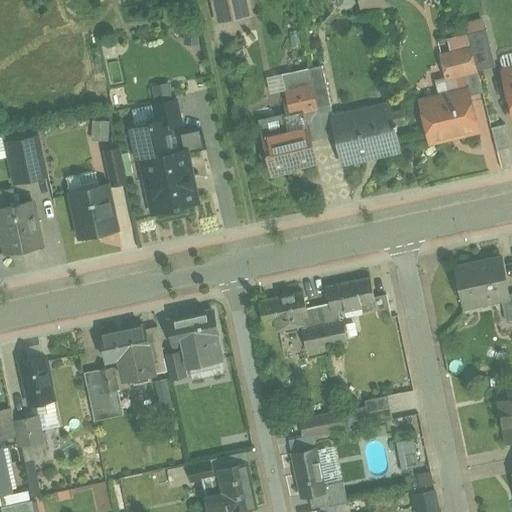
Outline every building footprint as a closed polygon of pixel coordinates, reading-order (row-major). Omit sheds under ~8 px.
[(210,0),(216,25),(253,17),(248,0),(210,0)] [(393,0),(361,0),(364,12),(395,7),(393,0)] [(200,27),(186,26),(185,43),(199,44),(200,27)] [(497,66),(488,29),(469,34),(479,71),(497,66)] [(472,48),(442,55),(448,78),(478,71),(472,48)] [(324,66),(310,69),(319,108),(332,106),(324,66)] [(309,69),(284,75),(287,90),(292,114),(317,108),(309,69)] [(268,78),(271,93),(287,90),(284,75),(268,78)] [(168,82),(152,86),(154,96),(170,93),(168,82)] [(469,90),(423,101),(432,142),(434,142),(433,140),(460,133),(460,135),(479,130),(469,90)] [(177,99),(155,104),(159,122),(161,130),(171,127),(183,125),(177,99)] [(372,116),(336,124),(333,113),(332,113),(343,162),(401,149),(390,100),(388,101),(389,107),(371,111),(372,116)] [(288,132),(284,115),(261,121),(265,137),(288,132)] [(171,127),(161,130),(159,122),(133,127),(140,161),(143,160),(147,179),(151,178),(158,211),(154,212),(155,213),(181,207),(181,206),(199,202),(199,201),(195,202),(188,170),(192,169),(188,150),(185,150),(176,152),(171,127)] [(506,124),(493,127),(498,151),(511,147),(506,124)] [(288,132),(265,137),(274,175),(293,170),(292,168),(318,161),(309,127),(288,132)] [(39,128),(0,136),(0,148),(8,147),(8,143),(41,136),(39,128)] [(203,146),(200,131),(181,135),(185,150),(188,150),(203,146)] [(41,136),(8,143),(8,147),(16,182),(50,175),(41,136)] [(119,148),(106,152),(113,183),(127,180),(119,148)] [(108,184),(72,193),(83,237),(118,228),(108,184)] [(15,188),(0,191),(0,208),(18,204),(15,188)] [(18,204),(0,208),(0,217),(8,254),(44,246),(34,201),(18,204)] [(502,259),(477,265),(477,264),(456,268),(464,304),(503,296),(511,294),(504,258),(502,258),(502,259)] [(372,277),(329,287),(332,303),(334,311),(340,310),(347,308),(349,316),(380,310),(377,298),(372,277)] [(304,292),(261,301),(266,325),(279,323),(280,328),(304,324),(305,324),(304,318),(309,316),(308,309),(304,292)] [(511,293),(511,294),(503,296),(508,321),(511,320),(511,293)] [(388,295),(377,298),(380,310),(382,320),(393,318),(388,295)] [(340,310),(334,311),(332,303),(320,306),(324,325),(343,321),(340,310)] [(320,306),(308,309),(309,316),(304,318),(305,324),(304,324),(305,329),(324,325),(320,306)] [(214,312),(170,322),(176,346),(218,337),(219,336),(214,312)] [(343,321),(324,325),(328,345),(354,340),(352,331),(347,333),(344,321),(343,321)] [(305,329),(304,329),(308,350),(328,345),(324,325),(305,329)] [(146,326),(103,336),(108,360),(121,358),(126,381),(157,374),(147,330),(146,326)] [(159,327),(147,330),(157,374),(169,372),(159,327)] [(218,337),(184,344),(190,367),(192,367),(190,362),(220,356),(221,360),(223,359),(218,337)] [(183,352),(167,356),(172,379),(188,376),(183,352)] [(46,357),(22,363),(32,405),(56,399),(46,357)] [(115,367),(101,370),(106,394),(120,391),(115,367)] [(120,391),(106,394),(101,370),(85,374),(95,420),(125,413),(120,391)] [(168,380),(156,383),(162,410),(174,408),(168,380)] [(389,397),(367,402),(368,407),(372,425),(394,420),(389,397)] [(511,397),(501,400),(510,443),(511,442),(511,397)] [(368,407),(343,413),(347,430),(372,425),(368,407)] [(12,408),(0,410),(0,424),(15,421),(15,420),(12,408)] [(340,413),(302,421),(305,436),(343,428),(340,413)] [(40,415),(15,420),(15,421),(18,435),(21,446),(45,440),(40,415)] [(15,421),(0,424),(0,438),(18,435),(15,421)] [(414,437),(394,440),(398,468),(417,465),(414,437)] [(2,447),(0,447),(0,492),(12,490),(2,447)] [(318,449),(294,454),(303,498),(311,496),(327,492),(326,486),(318,449)] [(213,462),(189,467),(192,481),(216,476),(213,462)] [(247,464),(223,469),(228,493),(208,497),(211,511),(236,511),(256,508),(247,464)] [(189,467),(169,471),(173,486),(192,481),(189,467)] [(345,482),(326,486),(327,492),(311,496),(313,509),(330,505),(330,507),(349,503),(345,482)] [(409,494),(414,511),(439,511),(433,488),(409,494)] [(37,511),(35,500),(2,507),(3,511),(37,511)]
